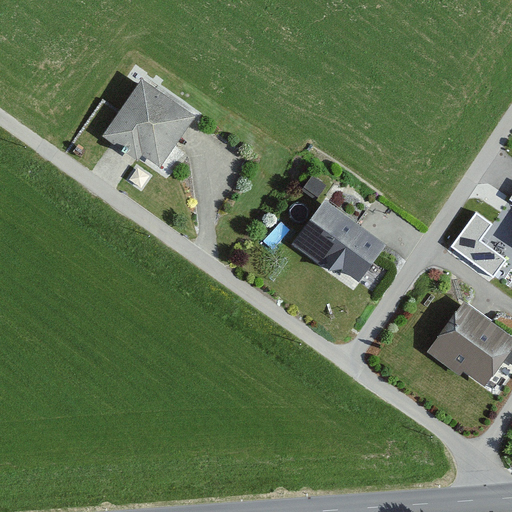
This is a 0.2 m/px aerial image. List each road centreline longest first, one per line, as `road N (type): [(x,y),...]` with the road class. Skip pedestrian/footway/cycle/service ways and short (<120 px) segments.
road 1 (residential): [(496,498),(477,458),(0,115)]
road 2 (tertiary): [(496,498),(333,511)]
